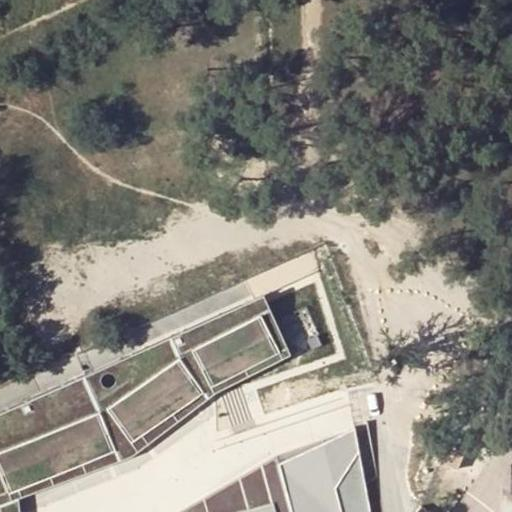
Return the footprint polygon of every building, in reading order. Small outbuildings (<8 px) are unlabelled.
[(0,471),(0,511),(21,511),(18,497),(134,455),(212,390),(289,355),(262,294),(233,307),(239,321),(260,312),(277,351),(209,382),(203,368),(193,376),(201,387),(132,440),(121,426),(111,434),(118,448),(13,495),(2,470),(0,471)] [(0,410),(0,471),(2,470),(13,495),(118,448),(111,434),(121,426),(132,440),(201,387),(193,376),(203,368),(209,382),(277,351),(260,312),(239,321),(233,307),(119,358),(132,387),(101,410),(84,373),(0,410)] [(119,358),(84,373),(101,410),(132,387),(119,358)] [(471,422),(457,416),(444,444),(465,454),(471,422)] [(242,511),(278,503),(279,511),(294,511),(284,466),(361,430),(282,457),(181,511),(242,511)] [(372,511),(361,430),(284,466),(294,511),(279,511),(278,503),(242,511),(372,511)]
